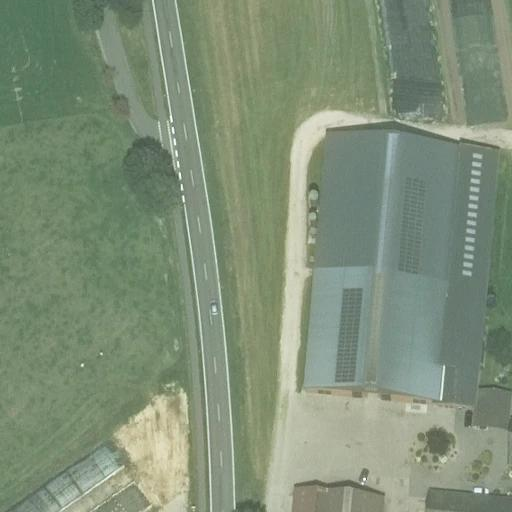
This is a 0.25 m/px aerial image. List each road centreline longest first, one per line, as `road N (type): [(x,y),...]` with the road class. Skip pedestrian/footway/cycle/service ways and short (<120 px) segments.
road 1 (tertiary): [(218,511),(211,343),(184,143)]
road 2 (unclassified): [(184,143),(149,131),(130,106),(98,0)]
road 3 (tertiary): [(184,143),(161,0)]
